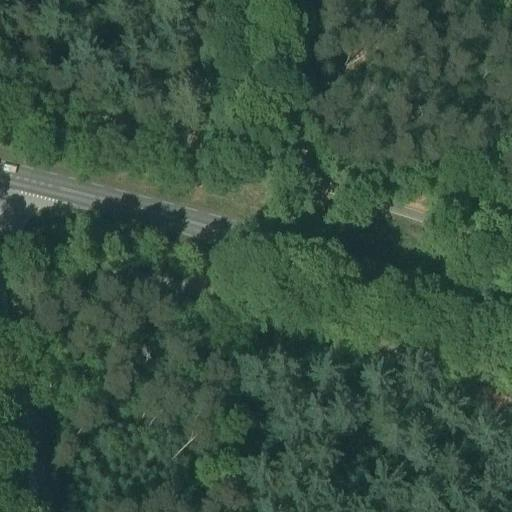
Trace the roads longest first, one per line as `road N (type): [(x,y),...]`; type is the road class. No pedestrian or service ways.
road 1 (primary): [(0,173),(511,319)]
road 2 (track): [(47,511),(16,293)]
